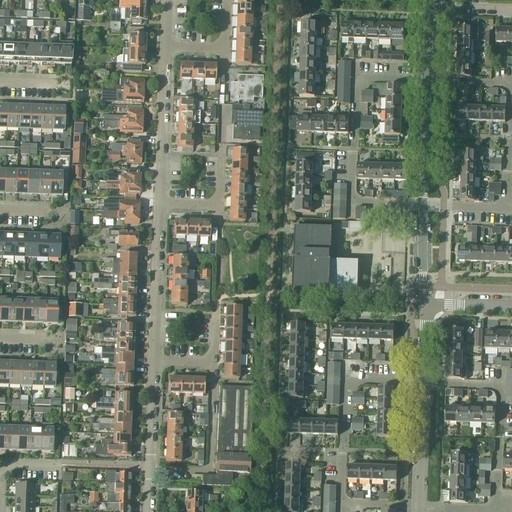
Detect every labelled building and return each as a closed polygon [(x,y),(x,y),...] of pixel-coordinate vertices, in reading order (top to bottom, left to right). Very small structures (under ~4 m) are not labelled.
[(130,9),(146,10),(146,0),(124,0),(125,4),(131,4),(130,9)] [(252,17),(252,5),(237,5),(236,17),(252,17)] [(78,16),(78,21),(87,22),(87,16),(87,8),(78,8),(78,16)] [(146,21),(146,10),(130,9),(120,9),(120,15),(120,20),(146,21)] [(120,15),(111,15),(110,23),(120,24),(120,20),(120,15)] [(251,29),(252,17),(236,17),(236,29),(251,29)] [(322,36),(322,23),(302,22),(301,35),(317,36),(322,36)] [(366,25),(366,40),(378,40),(379,25),(374,25),(374,23),(367,23),(367,25),(366,25)] [(379,25),(378,40),(391,41),(392,26),(386,25),(386,23),(380,23),(380,25),(379,25)] [(354,24),(341,24),(341,39),(348,39),(348,43),(353,44),(354,24)] [(360,44),(361,42),(361,40),(366,40),(366,25),(354,24),(353,44),(354,44),(360,44)] [(404,41),(404,26),(392,26),(391,41),(404,41)] [(125,50),(145,51),(146,36),(142,36),(143,29),(127,28),(126,36),(129,36),(129,44),(126,44),(125,50)] [(478,41),(478,28),(458,28),(457,41),(472,41),(478,41)] [(251,41),(251,29),(236,29),(236,40),(251,41)] [(508,44),(509,29),(496,29),(495,43),(508,44)] [(317,40),(317,36),(301,35),(301,48),(316,49),(316,48),(323,48),(321,48),(322,40),(317,40)] [(251,53),(251,41),(236,40),(235,52),(251,53)] [(471,54),(472,41),(457,41),(457,53),(471,54)] [(60,47),(59,65),(63,65),(63,69),(71,69),(72,43),(60,42),(60,47)] [(13,63),(14,46),(2,45),(1,66),(8,67),(8,63),(13,63)] [(25,67),(25,46),(14,46),(13,63),(18,64),(18,67),(25,67)] [(36,64),(37,46),(25,46),(25,67),(31,67),(32,64),(36,64)] [(47,68),(48,47),(37,46),(36,64),(41,65),(40,68),(47,68)] [(59,65),(60,47),(48,47),(47,68),(54,68),(54,65),(59,65)] [(316,60),(316,49),(301,48),(300,60),(316,60)] [(123,50),(122,72),(125,72),(141,73),(141,65),(144,65),(145,51),(125,50),(123,50)] [(250,65),(251,53),(235,52),(235,65),(250,65)] [(471,66),(471,54),(457,53),(457,65),(471,66)] [(315,73),(316,60),(300,60),(300,72),(315,73)] [(191,80),(192,65),(180,64),(179,79),(191,80)] [(203,80),(204,65),(192,65),(191,80),(203,80)] [(204,65),(203,80),(215,81),(216,65),(204,65)] [(470,78),(471,66),(457,65),(456,78),(470,78)] [(315,86),(315,73),(300,72),(300,85),(315,86)] [(253,76),(236,76),(237,76),(236,83),(230,83),(229,101),(253,102),(253,101),(253,99),(261,99),(262,99),(262,77),(257,76),(256,76),(256,77),(253,77),(253,76)] [(115,91),(143,92),(144,81),(129,80),(129,79),(119,79),(119,86),(115,86),(115,91)] [(314,98),(315,86),(300,85),(299,97),(314,98)] [(402,99),(402,86),(387,86),(386,99),(402,99)] [(115,91),(109,90),(106,90),(106,95),(128,96),(128,103),(143,103),(143,92),(115,91)] [(349,104),(349,97),(337,96),(337,104),(349,104)] [(401,111),(402,99),(386,99),(386,111),(401,111)] [(194,101),(187,100),(178,100),(178,112),(193,112),(194,101)] [(18,129),(19,107),(7,107),(6,129),(18,129)] [(29,129),(30,107),(19,107),(18,129),(29,129)] [(41,130),(41,108),(30,107),(29,129),(41,130)] [(467,122),(468,107),(455,107),(455,121),(467,122)] [(480,122),(480,108),(468,107),(467,122),(480,122)] [(52,130),(53,108),(41,108),(41,130),(52,130)] [(53,108),(52,130),(64,131),(64,125),(68,125),(69,115),(65,115),(65,109),(53,108)] [(492,123),(493,108),(480,108),(480,122),(492,123)] [(505,123),(505,109),(493,108),(492,123),(505,123)] [(104,121),(142,122),(143,111),(128,111),(127,117),(104,116),(104,121)] [(401,124),(401,111),(386,111),(385,123),(401,124)] [(199,113),(193,112),(178,112),(178,124),(193,125),(199,125),(199,113)] [(262,127),(262,113),(231,112),(231,126),(232,126),(232,127),(233,127),(232,141),(258,142),(259,127),(262,127)] [(298,118),(298,133),(311,133),(311,118),(311,113),(299,113),(298,118)] [(323,134),(323,118),(311,118),(311,133),(323,134)] [(335,134),(336,119),(323,118),(323,134),(335,134)] [(348,134),(349,119),(336,119),(335,134),(348,134)] [(73,120),(73,135),(81,135),(82,121),(73,120)] [(142,122),(104,121),(103,121),(103,128),(121,129),(121,126),(127,127),(127,133),(142,134),(142,122)] [(382,136),(382,143),(399,144),(399,138),(399,136),(400,136),(401,124),(385,123),(385,135),(382,135),(382,136)] [(193,136),(193,125),(178,124),(177,135),(193,136)] [(192,149),(193,136),(177,135),(177,148),(192,149)] [(85,151),(85,138),(73,137),(73,150),(85,151)] [(112,152),(121,152),(141,153),(142,142),(127,141),(126,145),(112,144),(112,152)] [(84,164),(85,151),(73,150),(72,164),(84,164)] [(231,162),(247,162),(247,150),(232,150),(231,162)] [(476,164),(476,152),(462,151),(461,164),(476,164)] [(141,164),(141,153),(121,152),(120,157),(126,157),(126,163),(141,164)] [(297,154),(297,161),(311,162),(311,154),(297,154)] [(246,174),(247,162),(231,162),(231,174),(246,174)] [(312,176),(312,163),(297,163),(296,175),(312,176)] [(475,177),(476,164),(461,164),(461,177),(475,177)] [(370,165),(357,165),(357,180),(369,181),(370,165)] [(382,181),(382,166),(370,165),(369,181),(382,181)] [(394,181),(394,166),(382,166),(382,181),(394,181)] [(407,182),(407,166),(394,166),(394,181),(407,182)] [(118,175),(107,175),(107,182),(140,183),(140,172),(126,171),(126,172),(124,172),(122,172),(121,174),(120,176),(118,176),(118,175)] [(16,194),(16,172),(5,172),(4,194),(16,194)] [(27,194),(28,172),(16,172),(16,194),(27,194)] [(38,195),(39,173),(28,172),(27,194),(38,195)] [(50,195),(50,173),(39,173),(38,195),(50,195)] [(50,173),(50,195),(62,196),(62,190),(66,190),(66,180),(62,180),(62,174),(50,173)] [(246,186),(246,174),(231,174),(230,186),(246,186)] [(311,188),(312,176),(296,175),(296,188),(311,188)] [(475,189),(475,177),(461,177),(460,189),(475,189)] [(119,194),(140,194),(140,183),(107,182),(107,189),(119,189),(119,194)] [(245,198),(246,186),(230,186),(230,198),(245,198)] [(311,201),(311,188),(296,188),(296,200),(311,201)] [(474,202),(475,189),(460,189),(460,202),(474,202)] [(245,210),(245,198),(230,198),(229,209),(245,210)] [(310,213),(311,201),(296,200),(295,213),(310,213)] [(109,212),(119,213),(139,214),(139,202),(104,201),(104,212),(109,212)] [(355,220),(365,221),(366,208),(356,208),(355,220)] [(244,222),(245,210),(229,209),(229,221),(244,222)] [(124,224),(139,225),(139,214),(119,213),(109,212),(104,212),(104,213),(102,212),(102,219),(124,220),(124,224)] [(70,213),(70,225),(78,225),(78,213),(70,213)] [(186,237),(186,221),(174,221),(173,236),(186,237)] [(198,237),(198,222),(186,221),(186,237),(198,237)] [(198,222),(198,237),(210,238),(210,222),(198,222)] [(349,222),(348,230),(365,231),(365,223),(349,222)] [(332,229),(295,227),(293,294),(357,296),(359,262),(331,261),(332,229)] [(136,247),(136,245),(138,244),(138,241),(136,240),(137,233),(108,232),(108,238),(118,238),(118,246),(136,247)] [(13,257),(14,235),(3,235),(2,257),(13,257)] [(25,258),(25,236),(14,235),(13,257),(25,258)] [(36,258),(37,236),(25,236),(25,258),(36,258)] [(47,258),(48,236),(37,236),(36,258),(47,258)] [(48,236),(47,258),(59,259),(60,253),(64,253),(64,243),(60,243),(60,237),(48,236)] [(496,263),(496,249),(496,245),(484,245),(484,249),(483,263),(496,263)] [(470,262),(471,248),(459,248),(458,262),(470,262)] [(483,263),(484,249),(471,248),(470,262),(483,263)] [(508,264),(508,249),(496,249),(496,263),(508,264)] [(113,264),(136,265),(136,262),(137,262),(138,255),(120,254),(119,259),(105,259),(105,264),(113,264)] [(188,257),(185,257),(173,257),(172,269),(188,269),(188,257)] [(136,269),(136,265),(113,264),(105,264),(104,269),(119,270),(119,275),(137,275),(137,269),(136,269)] [(187,281),(188,269),(172,269),(172,281),(187,281)] [(137,282),(137,275),(119,275),(112,275),(112,280),(98,279),(98,284),(135,286),(135,282),(137,282)] [(187,293),(187,281),(172,281),(171,293),(187,293)] [(75,294),(76,284),(68,283),(67,293),(75,294)] [(135,289),(135,286),(98,284),(98,289),(118,290),(118,295),(136,296),(136,289),(135,289)] [(186,305),(187,293),(171,293),(171,305),(186,305)] [(136,303),(136,296),(118,295),(118,301),(103,300),(103,305),(134,306),(135,303),(136,303)] [(0,321),(11,322),(12,300),(0,300),(0,305),(0,321)] [(22,322),(23,300),(12,300),(11,322),(22,322)] [(34,323),(34,301),(23,300),(22,322),(34,323)] [(45,323),(46,301),(34,301),(34,323),(45,323)] [(46,301),(45,323),(57,324),(57,318),(61,318),(61,308),(58,308),(58,302),(46,301)] [(69,304),(68,317),(80,317),(81,305),(69,304)] [(103,305),(102,310),(109,311),(109,316),(117,316),(135,317),(136,310),(134,310),(134,306),(103,305)] [(225,318),(241,319),(241,307),(226,306),(225,318)] [(240,331),(241,319),(225,318),(225,330),(240,331)] [(66,333),(74,333),(75,320),(66,319),(66,333)] [(102,334),(133,335),(133,332),(135,332),(135,325),(117,324),(117,329),(102,329),(102,334)] [(305,337),(305,324),(291,324),(291,336),(305,337)] [(343,340),(344,325),(331,325),(331,339),(343,340)] [(356,340),(356,326),(344,325),(343,340),(356,340)] [(368,341),(369,326),(356,326),(356,340),(368,341)] [(381,341),(381,327),(369,326),(368,341),(381,341)] [(381,327),(381,341),(393,342),(394,327),(381,327)] [(463,343),(463,330),(448,329),(447,342),(463,343)] [(240,343),(240,331),(225,330),(224,342),(240,343)] [(497,350),(498,331),(498,333),(493,333),(493,331),(485,331),(485,349),(497,350)] [(510,350),(510,332),(510,333),(506,333),(506,331),(498,331),(497,350),(510,350)] [(133,339),(133,335),(102,334),(101,339),(117,340),(117,345),(134,346),(135,339),(133,339)] [(305,349),(305,337),(291,336),(290,349),(305,349)] [(239,355),(240,343),(224,342),(224,354),(239,355)] [(462,355),(463,343),(447,342),(447,354),(462,355)] [(134,352),(134,346),(117,345),(116,350),(101,349),(100,354),(133,356),(133,352),(134,352)] [(304,362),(305,349),(290,349),(290,361),(304,362)] [(100,354),(100,360),(107,360),(107,365),(134,366),(134,359),(132,359),(133,356),(100,354)] [(239,367),(239,355),(224,354),(224,366),(239,367)] [(462,367),(462,355),(447,354),(446,367),(462,367)] [(304,374),(304,362),(290,361),(289,374),(304,374)] [(0,384),(9,385),(9,363),(0,362),(0,384)] [(20,386),(21,364),(9,363),(9,385),(20,386)] [(31,386),(32,364),(21,364),(20,386),(31,386)] [(43,386),(44,364),(32,364),(31,386),(43,386)] [(44,364),(43,386),(55,387),(55,381),(59,381),(59,371),(55,371),(56,365),(44,364)] [(107,365),(116,366),(115,371),(100,370),(100,375),(132,376),(132,373),(133,373),(134,366),(107,365)] [(239,379),(239,367),(224,366),(223,378),(239,379)] [(461,380),(462,367),(446,367),(446,380),(461,380)] [(303,387),(304,374),(289,374),(289,386),(303,387)] [(132,380),(132,376),(100,375),(100,380),(108,380),(108,386),(133,387),(133,380),(132,380)] [(180,394),(180,378),(168,378),(168,393),(180,394)] [(192,394),(193,379),(180,378),(180,394),(192,394)] [(193,379),(192,394),(204,394),(205,379),(193,379)] [(303,399),(303,387),(289,386),(288,399),(303,399)] [(393,388),(379,387),(378,400),(392,400),(393,388)] [(95,404),(131,405),(131,402),(132,402),(133,395),(115,394),(114,399),(95,398),(95,404)] [(392,413),(392,400),(378,400),(378,412),(392,413)] [(131,409),(131,405),(95,404),(95,409),(114,410),(114,414),(132,415),(132,409),(131,409)] [(457,423),(457,408),(445,408),(444,423),(457,423)] [(469,424),(470,408),(457,408),(457,423),(469,424)] [(482,424),(482,409),(470,408),(469,424),(482,424)] [(495,425),(495,409),(482,409),(482,424),(495,425)] [(392,425),(392,413),(378,412),(377,425),(392,425)] [(182,414),(179,414),(167,413),(167,426),(182,426),(182,414)] [(132,422),(132,415),(114,414),(113,420),(98,420),(98,424),(130,426),(130,422),(132,422)] [(300,435),(301,421),(288,420),(287,434),(300,435)] [(312,435),(313,421),(301,421),(300,435),(312,435)] [(325,436),(326,421),(313,421),(312,435),(325,436)] [(338,436),(338,422),(326,421),(325,436),(338,436)] [(131,429),(130,429),(130,426),(98,424),(97,430),(113,430),(113,435),(131,436),(131,429)] [(391,438),(392,425),(377,425),(377,437),(391,438)] [(181,438),(182,426),(167,426),(166,438),(181,438)] [(18,450),(18,428),(7,428),(6,450),(18,450)] [(29,451),(30,429),(18,428),(18,450),(29,451)] [(40,451),(41,429),(30,429),(29,451),(40,451)] [(41,429),(40,451),(52,452),(53,446),(56,446),(57,436),(53,436),(53,430),(41,429)] [(113,440),(100,440),(100,445),(129,446),(129,443),(131,443),(131,436),(113,435),(113,440)] [(181,450),(181,438),(166,438),(166,450),(181,450)] [(131,450),(129,450),(129,446),(100,445),(95,445),(95,455),(130,457),(131,450)] [(74,457),(75,447),(63,447),(62,457),(74,457)] [(181,462),(181,450),(166,450),(165,462),(181,462)] [(451,466),(466,466),(472,466),(473,454),(451,453),(451,466)] [(202,486),(231,487),(232,473),(249,474),(250,456),(216,455),(216,472),(216,476),(203,476),(202,486)] [(511,455),(504,455),(503,470),(511,470),(511,455)] [(300,477),(301,465),(286,464),(286,477),(300,477)] [(359,481),(359,466),(347,466),(346,480),(359,481)] [(371,481),(372,467),(359,466),(359,481),(371,481)] [(466,479),(466,466),(451,466),(451,479),(466,479)] [(384,482),(384,467),(372,467),(371,481),(384,482)] [(396,482),(397,468),(384,467),(384,482),(396,482)] [(104,484),(106,484),(129,485),(130,474),(120,474),(114,474),(114,471),(105,471),(104,484)] [(300,490),(300,477),(286,477),(285,489),(300,490)] [(465,491),(466,479),(451,479),(450,491),(465,491)] [(15,495),(34,496),(35,484),(16,484),(15,495)] [(102,494),(107,494),(114,494),(129,495),(129,485),(106,484),(106,489),(103,489),(102,494)] [(299,502),(300,490),(285,489),(285,502),(299,502)] [(187,502),(217,503),(217,496),(209,496),(202,493),(197,493),(197,492),(187,491),(187,502)] [(465,504),(465,491),(450,491),(450,503),(465,504)] [(89,493),(89,503),(93,503),(97,504),(97,493),(89,493)] [(106,504),(114,504),(129,505),(129,495),(114,494),(107,494),(106,504)] [(34,507),(34,496),(15,495),(15,507),(34,507)] [(216,507),(217,503),(187,502),(186,511),(199,511),(208,511),(208,507),(216,507)] [(298,511),(299,502),(285,502),(284,511),(298,511)]
